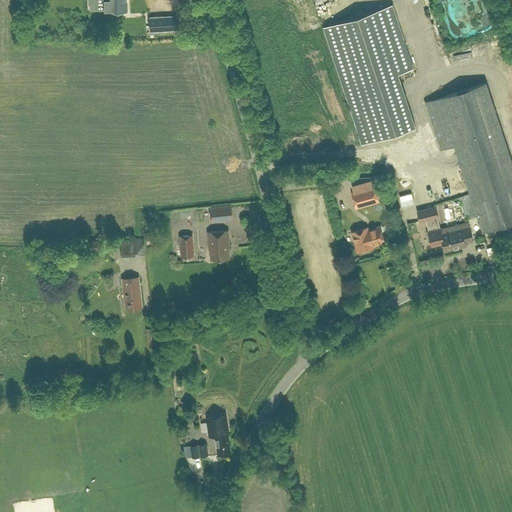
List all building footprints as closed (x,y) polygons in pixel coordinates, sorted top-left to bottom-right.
[(110,11),(126,10),(126,11),(127,11),(127,10),(127,0),(96,0),(97,8),(109,8),(109,10),(109,11),(110,11)] [(406,0),(393,0),(396,11),(408,7),(406,0)] [(392,4),(322,26),(362,143),(415,126),(398,73),(413,68),(392,4)] [(178,14),(149,16),(149,31),(179,29),(178,14)] [(409,56),(422,54),(417,22),(404,24),(409,56)] [(440,149),(454,144),(482,230),(511,219),(511,163),(485,81),(425,101),(440,149)] [(375,186),(352,192),(356,205),(378,199),(375,186)] [(413,202),(411,193),(399,196),(401,205),(413,202)] [(230,204),(209,207),(211,221),(232,218),(230,204)] [(445,250),(461,246),(465,245),(465,242),(472,240),(468,222),(440,229),(435,206),(417,211),(420,220),(425,218),(428,230),(431,245),(443,242),(445,250)] [(379,226),(367,229),(366,227),(352,231),(358,250),(372,246),(371,244),(383,240),(379,226)] [(225,258),(226,257),(229,257),(228,244),(229,244),(228,229),(207,231),(208,248),(209,248),(210,258),(221,257),(222,258),(225,258)] [(194,254),(192,234),(179,235),(181,255),(194,254)] [(136,254),(135,241),(120,242),(121,255),(136,254)] [(112,273),(104,273),(106,289),(114,288),(112,273)] [(139,276),(121,278),(125,308),(142,306),(139,276)] [(159,327),(148,328),(150,344),(160,343),(159,327)] [(217,453),(230,452),(228,433),(229,433),(226,413),(206,416),(209,436),(215,435),(217,453)] [(207,442),(202,442),(189,444),(190,457),(208,454),(207,442)]
